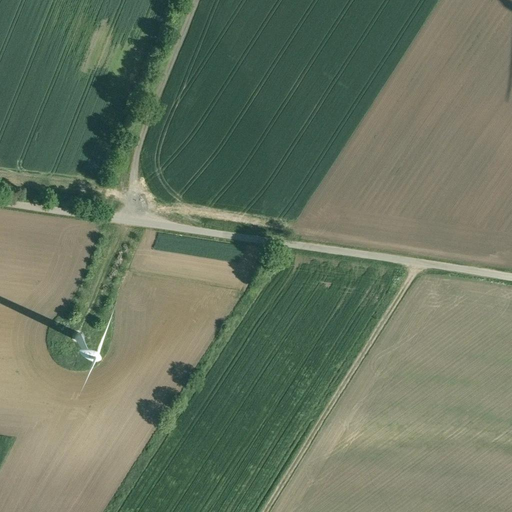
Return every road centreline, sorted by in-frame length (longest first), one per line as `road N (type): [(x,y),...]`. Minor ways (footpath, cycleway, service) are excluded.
road 1 (unclassified): [(0,202),(511,273)]
road 2 (track): [(417,263),(265,511)]
